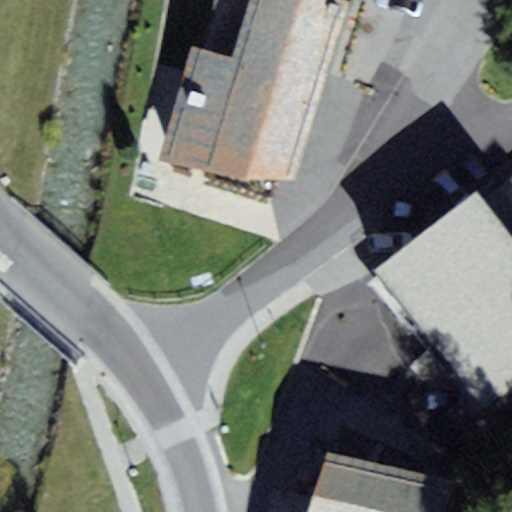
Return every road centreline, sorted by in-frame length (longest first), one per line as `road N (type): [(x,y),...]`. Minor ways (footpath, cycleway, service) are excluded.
road 1 (residential): [(140,368),(362,205)]
road 2 (residential): [(494,0),(362,205)]
road 3 (tertiary): [(140,368),(0,231)]
road 4 (residential): [(362,205),(511,120)]
road 5 (tertiary): [(200,511),(172,424),(140,368)]
